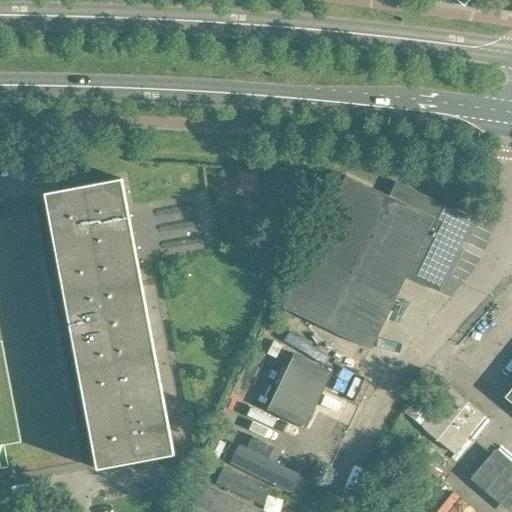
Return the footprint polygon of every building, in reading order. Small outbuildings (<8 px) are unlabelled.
[(245,152),(244,169),(261,170),(262,153),(245,152)] [(445,277),(473,218),(396,182),(389,196),(346,176),(283,307),(372,349),(406,276),(429,287),(436,272),(445,277)] [(97,469),(174,454),(122,179),(44,193),(97,469)] [(36,205),(0,211),(0,477),(84,461),(36,205)] [(473,316),(485,326),(503,307),(492,296),(473,316)] [(306,427),(333,370),(295,353),(269,409),(306,427)] [(426,410),(469,429),(487,388),(477,383),(474,389),(453,380),(447,392),(437,387),(426,410)] [(511,423),(505,418),(476,454),(511,483),(511,423)] [(435,429),(423,442),(440,456),(451,443),(435,429)] [(239,442),(229,461),(288,490),(298,471),(276,460),(281,448),(252,434),(247,445),(239,442)] [(263,505),(270,490),(224,468),(215,487),(237,497),(239,493),(263,505)] [(266,511),(192,477),(176,511),(266,511)] [(434,511),(435,511),(491,511),(496,507),(467,477),(434,511)]
